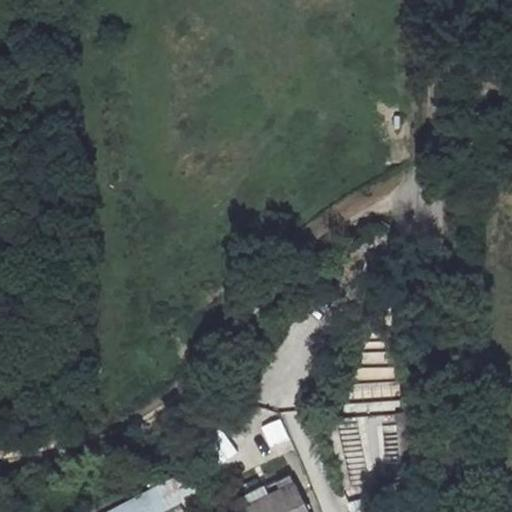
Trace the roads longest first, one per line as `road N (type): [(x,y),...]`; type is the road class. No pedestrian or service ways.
road 1 (track): [(416,178),(312,251),(240,340),(156,409),(85,440),(0,459)]
road 2 (residential): [(436,161),(446,0)]
